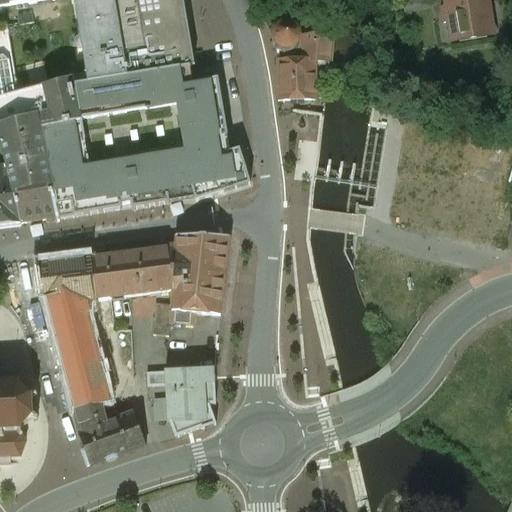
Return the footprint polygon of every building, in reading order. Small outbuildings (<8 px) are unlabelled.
[(0,0),(0,9),(54,0),(0,0)] [(183,0),(74,0),(88,86),(191,69),(195,69),(183,0)] [(472,2),(450,4),(450,9),(452,23),(453,38),(490,34),(487,0),(472,2)] [(442,25),(452,23),(450,9),(440,10),(442,25)] [(276,29),(272,33),(269,41),(271,48),(276,53),(285,55),(292,52),(297,46),(297,38),(294,32),(288,27),(281,27),(276,29)] [(6,28),(0,28),(0,100),(19,95),(15,85),(6,28)] [(301,61),(315,60),(328,61),(327,45),(330,45),(331,32),(302,35),(301,61)] [(301,61),(275,61),(276,101),(316,100),(315,60),(301,61)] [(88,86),(74,88),(82,126),(42,135),(58,222),(122,211),(122,208),(131,206),(132,213),(196,201),(196,205),(251,187),(240,153),(230,155),(218,82),(194,86),(191,69),(88,86)] [(72,81),(19,95),(0,100),(0,145),(0,146),(6,168),(7,175),(47,166),(40,133),(80,125),(72,81)] [(294,108),(293,144),(325,145),(327,109),(294,108)] [(385,222),(511,249),(511,248),(511,206),(454,194),(467,133),(443,128),(432,179),(396,171),(385,222)] [(333,186),(337,145),(323,144),(322,153),(311,152),(310,165),(312,165),(309,186),(335,189),(333,203),(358,206),(360,189),(333,186)] [(47,166),(7,175),(20,226),(46,222),(46,224),(57,222),(47,166)] [(7,175),(6,168),(0,169),(0,228),(20,226),(7,175)] [(379,281),(372,308),(413,317),(427,254),(375,242),(367,279),(379,281)] [(172,250),(144,252),(146,295),(173,291),(172,250)] [(225,250),(172,250),(173,291),(173,313),(193,314),(220,315),(225,250)] [(144,252),(91,257),(97,302),(146,295),(144,252)] [(91,257),(39,263),(45,313),(73,412),(100,405),(109,403),(85,317),(92,316),(87,303),(97,302),(91,257)] [(168,327),(167,312),(167,301),(155,301),(155,335),(168,335),(168,327)] [(193,314),(173,313),(167,312),(168,327),(193,327),(193,314)] [(214,372),(147,376),(148,390),(166,389),(168,424),(170,425),(176,441),(205,431),(204,408),(216,407),(214,372)] [(0,467),(10,467),(10,461),(20,460),(26,445),(20,432),(31,421),(37,423),(38,419),(32,417),(31,401),(37,399),(36,395),(30,397),(18,387),(21,381),(17,379),(15,385),(2,386),(1,380),(0,379),(0,467)] [(100,405),(73,412),(83,449),(78,451),(88,469),(145,448),(131,412),(103,422),(100,405)]
